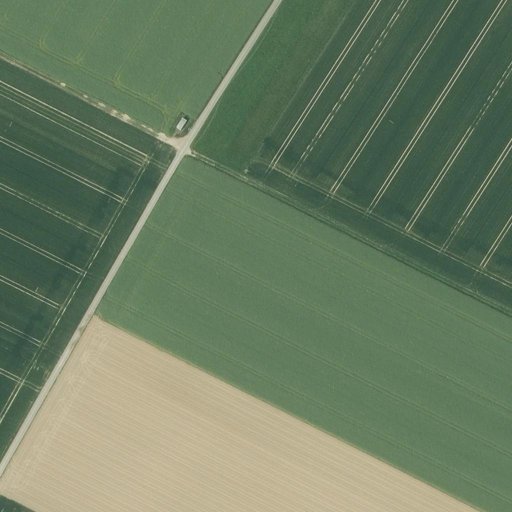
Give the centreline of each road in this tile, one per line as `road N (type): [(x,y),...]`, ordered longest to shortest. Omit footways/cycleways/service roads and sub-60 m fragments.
road 1 (track): [(183,147),(0,471)]
road 2 (track): [(511,314),(183,147)]
road 3 (track): [(183,147),(0,56)]
road 4 (track): [(277,0),(183,147)]
